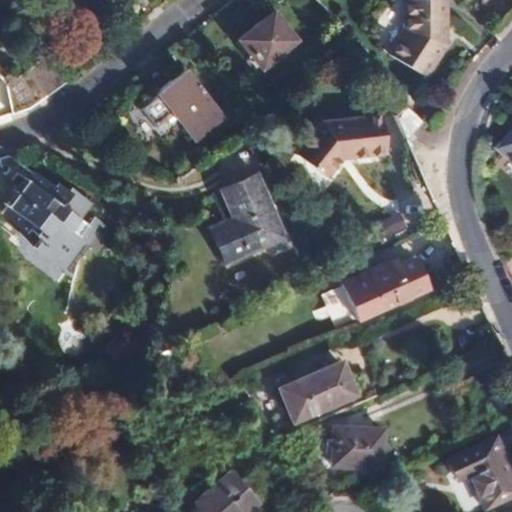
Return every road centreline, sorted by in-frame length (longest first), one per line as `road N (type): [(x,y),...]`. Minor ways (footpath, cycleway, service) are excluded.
road 1 (residential): [(511,41),(465,108),(455,149),(470,239),(511,336)]
road 2 (residential): [(0,144),(61,114),(202,0)]
